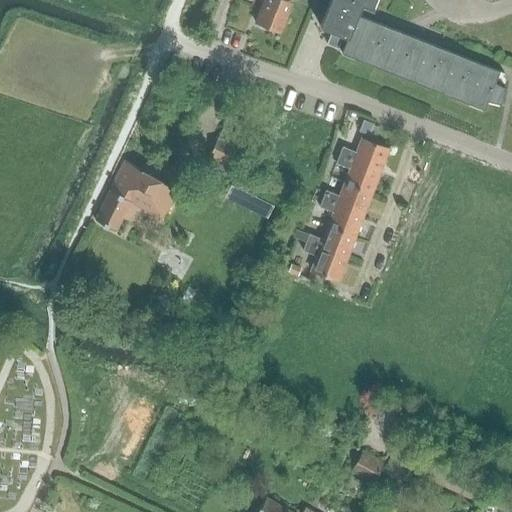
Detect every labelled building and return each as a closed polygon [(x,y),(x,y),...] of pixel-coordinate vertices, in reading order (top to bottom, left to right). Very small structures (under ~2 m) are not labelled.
[(265,0),(255,23),(279,33),(292,3),(288,1),(287,0),(265,0)] [(298,0),(306,3),(312,6),(326,11),(323,18),(320,26),(332,31),(343,35),(348,37),(341,53),(484,110),(487,101),(499,104),(503,88),(494,83),(499,71),(368,18),(375,0),(298,0)] [(338,49),(343,35),(332,31),(326,44),(338,49)] [(368,135),(369,135),(373,125),(373,124),(363,121),(359,131),(368,135)] [(217,139),(209,156),(229,165),(237,149),(217,139)] [(380,171),(389,149),(361,139),(356,152),(342,147),(339,155),(380,171)] [(372,193),(380,171),(339,155),(336,164),(350,169),(344,183),(372,193)] [(162,219),(178,191),(125,161),(95,220),(116,231),(123,218),(129,222),(138,206),(162,219)] [(363,216),(372,193),(344,183),(339,196),(325,191),(322,199),(363,216)] [(226,196),(235,201),(241,190),(231,186),(226,196)] [(355,237),(363,216),(322,199),(319,207),(333,213),(328,226),(355,237)] [(328,226),(323,240),(295,229),(292,237),(306,243),(347,259),(355,237),(328,226)] [(338,281),(347,259),(306,243),(302,251),(316,256),(311,270),(338,281)] [(420,457),(395,444),(382,469),(406,482),(420,457)] [(384,462),(361,449),(348,473),(371,485),(384,462)] [(311,511),(305,508),(302,511),(291,511),(265,497),(257,511),(311,511)]
